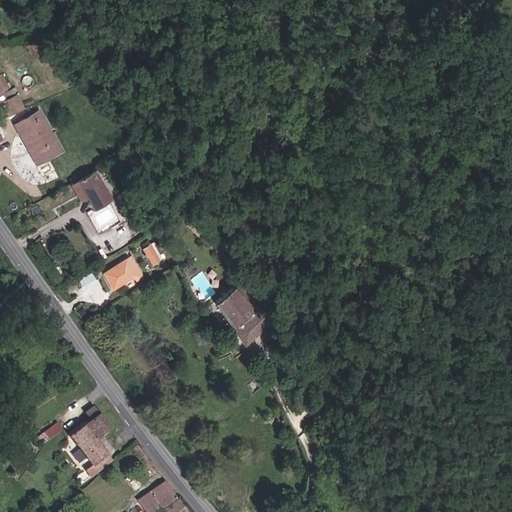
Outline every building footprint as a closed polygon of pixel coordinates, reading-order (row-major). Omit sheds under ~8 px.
[(3,76),(0,76),(0,89),(3,96),(6,103),(13,118),(26,112),(17,90),(10,93),(3,76)] [(8,120),(13,118),(6,103),(2,105),(8,120)] [(24,145),(49,134),(47,130),(39,116),(19,127),(23,134),(19,136),(24,145)] [(59,153),(49,134),(24,145),(28,153),(32,150),(40,163),(59,153)] [(32,150),(28,153),(35,166),(40,163),(32,150)] [(96,172),(76,183),(93,212),(112,201),(96,172)] [(227,256),(216,234),(200,221),(190,233),(219,258),(225,268),(223,269),(231,280),(240,274),(227,256)] [(139,252),(149,268),(160,262),(150,246),(139,252)] [(99,276),(108,293),(133,278),(124,262),(99,276)] [(268,325),(236,280),(221,291),(224,295),(205,308),(233,350),(268,326),(268,325)] [(90,410),(82,416),(90,425),(82,431),(91,443),(108,430),(99,417),(97,419),(90,410)] [(75,422),(79,428),(82,431),(90,425),(82,416),(75,422)] [(35,440),(39,446),(62,430),(57,424),(35,440)] [(95,466),(87,473),(91,478),(112,461),(98,441),(93,445),(91,443),(82,431),(79,428),(71,435),(91,461),(95,466)] [(83,468),(87,473),(95,466),(91,461),(83,468)] [(140,511),(160,511),(175,502),(163,484),(149,495),(136,505),(140,511)] [(185,511),(178,501),(175,502),(162,511),(185,511)]
